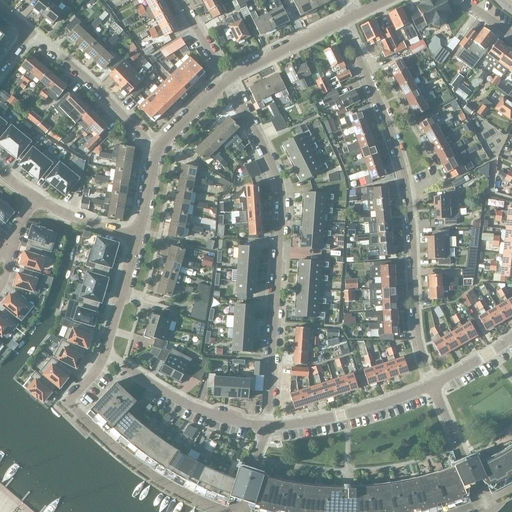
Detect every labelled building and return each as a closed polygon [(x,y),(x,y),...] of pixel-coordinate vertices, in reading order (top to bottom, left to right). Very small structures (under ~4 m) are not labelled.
[(37,0),(39,2),(33,9),(42,17),(56,0),(48,0),(48,1),(47,0),(37,0)] [(62,2),(59,0),(56,0),(42,17),(52,25),(58,17),(62,21),(71,10),(67,7),(62,12),(57,8),(62,2)] [(149,7),(152,13),(154,17),(167,10),(162,0),(149,7)] [(210,0),(203,4),(205,7),(204,8),(203,9),(205,12),(206,13),(208,12),(208,13),(208,12),(212,19),(225,13),(222,7),(230,3),(228,0),(210,0)] [(236,0),(235,0),(238,6),(240,10),(247,7),(249,12),(253,11),(251,5),(247,6),(243,0),(236,0)] [(300,16),(315,9),(310,0),(292,0),(293,1),(300,16)] [(310,0),(315,9),(329,2),(328,0),(310,0)] [(448,8),(453,5),(449,0),(421,0),(421,3),(422,6),(417,8),(419,12),(409,17),(415,27),(420,24),(422,28),(431,23),(433,26),(439,28),(444,25),(446,18),(445,16),(451,13),(448,8)] [(277,9),(268,14),(275,29),(290,22),(282,7),(279,1),(274,3),(277,9)] [(82,18),(91,9),(85,4),(77,12),(82,18)] [(389,14),(388,15),(396,30),(401,28),(408,41),(417,37),(416,34),(411,24),(409,25),(401,8),(395,11),(395,10),(388,13),(389,14)] [(173,20),(167,10),(154,17),(158,23),(152,26),(153,28),(148,31),(149,32),(173,20)] [(260,36),(275,29),(268,14),(258,19),(254,12),(250,15),(253,21),(252,21),(260,36)] [(229,27),(228,27),(236,44),(249,37),(237,13),(219,22),(222,28),(228,25),(229,27)] [(76,45),(86,34),(78,26),(80,23),(75,18),(65,28),(71,33),(67,37),(76,45)] [(93,24),(96,27),(101,22),(97,19),(93,24)] [(178,30),(173,20),(149,32),(152,39),(158,36),(159,40),(178,30)] [(368,42),(382,35),(375,20),(361,27),(368,42)] [(90,30),(86,34),(76,45),(85,54),(99,38),(92,31),(96,27),(93,24),(88,29),(90,30)] [(397,45),(389,28),(383,30),(394,54),(405,48),(403,43),(397,45)] [(455,58),(467,67),(471,70),(486,51),(484,50),(494,37),(483,29),(478,36),(470,30),(458,45),(463,48),(455,58)] [(115,35),(110,40),(114,43),(118,38),(115,35)] [(105,45),(99,38),(85,54),(93,62),(104,51),(108,47),(109,48),(114,43),(110,40),(105,45)] [(181,39),(168,46),(173,53),(179,50),(185,45),(181,39)] [(394,53),(387,39),(381,41),(385,50),(382,52),(384,58),(394,53)] [(409,47),(412,55),(426,47),(422,40),(420,41),(409,47)] [(498,41),(484,61),(488,64),(484,69),(490,73),(494,68),(508,49),(504,46),(504,45),(503,43),(502,42),(500,42),(499,41),(498,42),(498,41)] [(146,56),(155,51),(151,45),(142,51),(146,56)] [(168,46),(160,52),(165,58),(173,53),(168,46)] [(323,52),(331,68),(333,73),(345,67),(335,46),(323,52)] [(107,54),(111,50),(109,48),(108,47),(104,51),(93,62),(102,70),(113,59),(107,54)] [(508,49),(494,68),(499,72),(500,72),(504,75),(508,70),(508,71),(511,65),(511,49),(509,49),(508,49)] [(160,52),(156,54),(153,56),(156,61),(163,57),(160,52)] [(15,83),(19,87),(38,64),(34,60),(35,59),(31,56),(31,57),(29,56),(21,66),(27,72),(21,79),(19,78),(15,83)] [(189,58),(183,64),(198,79),(204,73),(201,70),(189,58)] [(393,77),(406,70),(417,64),(414,58),(410,60),(411,61),(403,64),(401,60),(388,67),(393,77)] [(109,76),(115,83),(131,67),(125,61),(109,76)] [(43,67),(38,64),(19,87),(23,89),(27,84),(30,81),(31,82),(35,78),(39,82),(48,71),(46,70),(47,69),(44,66),(43,67)] [(198,79),(183,64),(176,70),(192,86),(198,79)] [(286,69),(286,70),(285,70),(292,84),(298,80),(302,89),(314,83),(305,65),(299,68),(297,65),(292,67),(292,66),(290,65),(289,65),(287,66),(286,67),(286,69)] [(137,74),(131,67),(115,83),(121,89),(137,74)] [(173,67),(167,73),(170,76),(185,92),(192,86),(176,70),(173,67)] [(143,68),(137,74),(121,89),(127,95),(130,93),(143,80),(139,76),(142,73),(144,74),(146,72),(146,70),(143,68)] [(409,75),(406,70),(393,77),(399,87),(411,80),(422,74),(420,70),(413,74),(413,73),(409,75)] [(477,70),(467,79),(471,84),(482,75),(477,70)] [(49,72),(48,71),(39,82),(49,90),(57,79),(53,75),(53,74),(50,72),(49,72)] [(324,77),(315,82),(322,95),(331,91),(335,89),(341,87),(339,83),(351,77),(348,71),(341,75),(327,82),(324,77)] [(497,82),(501,73),(495,71),(492,79),(497,82)] [(153,74),(148,79),(151,82),(156,77),(153,74)] [(278,74),(263,81),(270,95),(280,91),(283,97),(288,95),(285,89),(278,74)] [(477,102),(490,77),(484,74),(476,90),(473,88),(469,98),(477,102)] [(164,82),(163,82),(179,98),(185,92),(170,76),(164,82)] [(49,90),(47,92),(42,97),(45,100),(48,96),(55,102),(67,87),(65,86),(66,85),(63,82),(62,83),(57,79),(49,90)] [(404,97),(422,87),(427,84),(425,80),(414,86),(411,80),(399,87),(404,97)] [(270,95),(263,81),(248,89),(256,103),(259,109),(264,107),(260,100),(270,95)] [(179,98),(163,82),(157,89),(172,104),(179,98)] [(501,91),(508,95),(511,90),(511,86),(507,83),(501,91)] [(455,93),(456,93),(465,100),(471,91),(462,84),(455,93)] [(422,87),(404,97),(410,107),(422,100),(426,98),(426,97),(432,94),(437,91),(435,87),(431,90),(430,89),(425,92),(422,87)] [(172,104),(157,89),(151,95),(166,110),(172,104)] [(322,96),(319,97),(324,106),(327,104),(328,107),(335,104),(339,111),(335,113),(337,116),(346,112),(345,108),(359,101),(354,91),(339,98),(335,89),(331,91),(322,96)] [(75,93),(74,94),(73,92),(70,95),(67,93),(54,108),(65,118),(82,101),(77,97),(78,96),(75,93)] [(166,110),(151,95),(144,101),(160,117),(166,110)] [(11,96),(6,101),(14,108),(18,102),(11,96)] [(511,105),(502,98),(495,109),(509,120),(511,115),(511,105)] [(428,110),(422,100),(410,107),(415,117),(428,110)] [(82,101),(65,118),(68,121),(70,119),(75,124),(81,119),(90,110),(89,108),(90,108),(87,105),(86,105),(82,101)] [(160,117),(144,101),(138,107),(154,122),(160,117)] [(474,110),(466,104),(463,109),(470,115),(474,110)] [(483,105),(477,113),(483,118),(488,109),(483,105)] [(25,116),(36,125),(42,119),(31,110),(25,116)] [(79,132),(82,135),(99,119),(94,114),(95,113),(92,110),(91,111),(90,110),(81,119),(86,125),(79,132)] [(270,120),(273,126),(283,121),(280,115),(277,110),(272,113),(274,118),(270,120)] [(346,125),(340,127),(341,131),(352,127),(366,122),(364,118),(366,116),(364,112),(362,112),(343,118),(346,125)] [(419,124),(424,135),(449,121),(453,119),(450,113),(440,118),(438,114),(434,116),(433,113),(427,117),(428,119),(419,124)] [(463,113),(458,116),(462,122),(467,120),(463,113)] [(228,118),(219,126),(230,137),(233,141),(231,142),(236,147),(239,144),(241,142),(233,133),(238,128),(228,118)] [(103,123),(99,119),(82,135),(85,137),(89,133),(90,134),(93,132),(97,136),(85,148),(89,152),(101,140),(98,136),(107,127),(106,126),(107,125),(104,122),(103,123)] [(37,126),(45,133),(46,133),(48,135),(53,128),(51,127),(43,120),(37,126)] [(336,132),(331,120),(323,123),(328,135),(331,134),(336,132)] [(0,131),(0,135),(9,122),(8,121),(0,131)] [(287,127),(283,121),(273,126),(276,132),(287,127)] [(430,145),(442,138),(439,133),(452,126),(449,121),(437,128),(424,135),(430,145)] [(355,134),(343,138),(345,142),(370,133),(368,128),(369,127),(368,123),(366,123),(366,122),(352,127),(355,134)] [(230,137),(219,126),(211,134),(221,145),(226,140),(230,144),(231,142),(233,141),(230,137)] [(20,135),(10,127),(0,139),(0,144),(7,150),(20,135)] [(64,135),(54,129),(48,135),(58,142),(64,135)] [(282,146),(287,157),(308,147),(303,138),(306,137),(306,138),(311,136),(309,131),(302,135),(283,144),(284,145),(282,146)] [(348,153),(373,144),(372,139),(373,138),(372,134),(370,134),(370,133),(356,138),(358,143),(353,144),(354,146),(347,148),(348,153)] [(211,134),(202,143),(226,167),(228,165),(218,155),(220,153),(216,150),(221,145),(211,134)] [(435,155),(454,144),(449,134),(442,138),(430,145),(435,155)] [(20,135),(7,150),(16,158),(29,143),(20,135)] [(66,135),(60,140),(65,145),(70,140),(66,135)] [(460,141),(462,146),(469,142),(466,137),(460,141)] [(440,165),(453,158),(450,153),(461,146),(459,141),(454,144),(435,155),(440,165)] [(226,167),(202,143),(194,151),(204,162),(209,157),(214,162),(216,160),(224,169),(226,167)] [(315,143),(308,147),(287,157),(294,170),(314,160),(310,151),(312,150),(317,148),(315,143)] [(244,149),(239,144),(236,147),(241,152),(244,149)] [(362,154),(364,159),(377,155),(377,154),(378,153),(377,149),(375,149),(373,144),(348,153),(350,157),(362,154)] [(131,162),(133,149),(116,145),(114,154),(112,153),(112,155),(112,159),(131,162)] [(41,157),(32,149),(19,165),(29,172),(41,157)] [(453,158),(440,165),(446,175),(450,173),(453,178),(466,171),(463,165),(465,164),(462,158),(470,154),(468,149),(453,158)] [(112,155),(106,154),(105,159),(111,160),(111,164),(116,165),(115,171),(130,173),(131,162),(112,159),(112,155)] [(239,163),(243,160),(238,155),(234,158),(239,163)] [(377,155),(352,163),(354,168),(361,165),(361,166),(366,165),(367,170),(381,165),(382,164),(381,160),(379,160),(377,155)] [(55,168),(41,157),(29,172),(38,180),(43,173),(48,177),(55,168)] [(314,160),(294,170),(299,181),(301,180),(302,181),(320,172),(327,169),(325,164),(320,166),(321,167),(318,168),(314,160)] [(257,168),(254,161),(244,166),(247,173),(257,168)] [(59,164),(55,168),(48,177),(46,180),(56,187),(68,172),(59,164)] [(385,176),(381,165),(367,170),(349,177),(350,181),(357,178),(367,175),(368,176),(363,178),(366,185),(370,183),(370,182),(385,176)] [(181,166),(179,178),(198,181),(198,184),(199,184),(205,185),(206,180),(199,179),(200,176),(195,175),(196,169),(181,166)] [(260,174),(257,168),(247,173),(250,179),(260,174)] [(115,171),(113,183),(128,185),(130,173),(115,171)] [(499,171),(497,176),(504,180),(506,176),(507,175),(499,171)] [(78,180),(68,172),(56,187),(65,195),(78,180)] [(469,180),(467,176),(462,179),(461,178),(451,183),(454,189),(464,183),(469,180)] [(198,181),(179,178),(177,189),(191,192),(192,186),(198,187),(199,184),(198,184),(198,181)] [(128,185),(113,183),(111,194),(126,197),(128,185)] [(259,186),(245,187),(237,193),(238,194),(232,194),(232,200),(236,200),(259,198),(259,193),(260,193),(260,188),(259,188),(259,186)] [(374,200),(388,199),(387,187),(373,189),(367,189),(368,196),(361,197),(361,201),(367,201),(374,200)] [(191,192),(177,189),(175,201),(189,204),(191,192)] [(433,208),(458,208),(457,196),(455,196),(455,191),(447,191),(447,197),(433,197),(433,208)] [(303,194),(302,207),(324,208),(325,199),(328,199),(328,200),(333,200),(334,195),(326,195),(305,193),(305,194),(303,194)] [(126,197),(111,194),(110,200),(105,199),(104,203),(105,203),(104,205),(124,208),(126,197)] [(242,212),(246,211),(261,210),(261,209),(261,204),(260,204),(259,198),(236,200),(236,204),(241,204),(242,212)] [(388,199),(374,200),(367,201),(368,212),(375,211),(389,210),(388,199)] [(89,201),(81,200),(80,208),(91,212),(91,209),(88,209),(89,201)] [(189,204),(175,201),(172,213),(186,216),(189,204)] [(3,205),(0,202),(0,221),(1,220),(5,223),(12,213),(7,208),(8,207),(4,204),(3,205)] [(104,203),(98,202),(97,206),(101,207),(100,210),(108,212),(107,218),(122,220),(124,208),(104,205),(105,203),(104,203)] [(333,209),(324,208),(302,207),(301,221),(323,222),(324,213),(327,213),(327,214),(332,214),(333,209)] [(458,219),(458,208),(433,208),(434,219),(444,219),(444,225),(456,225),(456,219),(458,219)] [(496,212),(495,216),(507,217),(507,221),(511,221),(511,209),(508,209),(508,212),(501,211),(501,213),(496,212)] [(247,217),(243,218),(228,219),(228,225),(235,224),(261,223),(261,217),(262,217),(262,212),(261,212),(261,210),(246,211),(247,217)] [(390,222),(389,210),(375,211),(375,218),(363,219),(364,224),(368,223),(390,222)] [(189,231),(195,232),(196,227),(190,226),(191,223),(185,222),(186,216),(172,213),(170,224),(184,227),(189,228),(189,231)] [(507,217),(495,216),(495,221),(506,222),(505,232),(511,232),(511,221),(507,221),(507,217)] [(299,234),(322,236),(330,237),(331,232),(325,232),(322,232),(323,222),(301,221),(299,234)] [(391,233),(390,222),(368,223),(369,235),(376,234),(391,233)] [(261,229),(261,223),(235,224),(235,230),(248,229),(248,236),(262,235),(262,232),(263,232),(263,229),(261,229)] [(182,239),(184,227),(170,224),(168,236),(182,239)] [(85,225),(81,236),(89,238),(92,227),(85,225)] [(39,229),(32,227),(28,239),(32,240),(30,246),(50,252),(56,234),(44,231),(44,229),(39,228),(39,229)] [(426,238),(427,249),(445,248),(449,248),(449,237),(449,231),(436,231),(437,237),(426,238)] [(377,245),(392,244),(391,233),(376,234),(369,235),(358,236),(356,236),(354,236),(355,242),(369,241),(369,246),(377,245)] [(485,241),(498,242),(498,238),(493,237),(493,234),(484,233),(484,234),(482,234),(481,241),(485,241)] [(322,236),(299,234),(298,247),(300,247),(300,249),(321,250),(329,251),(329,246),(324,245),(324,246),(321,246),(322,236)] [(117,244),(98,239),(94,250),(113,256),(114,255),(115,255),(116,249),(115,249),(117,244)] [(205,249),(212,251),(214,242),(207,240),(205,249)] [(511,243),(504,243),(503,254),(511,255),(511,243)] [(377,245),(369,246),(366,246),(359,247),(360,252),(366,251),(366,252),(378,251),(378,257),(393,256),(392,244),(377,245)] [(167,258),(181,263),(186,264),(185,266),(192,268),(193,263),(187,261),(187,259),(183,257),(185,251),(170,247),(167,258)] [(239,247),(238,258),(257,260),(258,248),(239,247)] [(28,254),(24,252),(22,259),(21,258),(19,264),(40,270),(43,258),(39,257),(41,251),(30,248),(28,254)] [(449,259),(449,248),(445,248),(427,249),(427,260),(437,259),(438,266),(450,265),(449,259)] [(113,256),(94,250),(91,262),(95,263),(93,269),(104,272),(106,267),(110,268),(111,263),(112,263),(114,257),(113,257),(113,256)] [(203,256),(201,265),(211,268),(214,254),(208,253),(207,257),(203,256)] [(511,255),(503,254),(502,264),(502,266),(511,266),(511,255)] [(181,263),(167,258),(163,270),(178,274),(181,263)] [(238,258),(237,270),(256,271),(257,260),(238,258)] [(297,262),(296,274),(319,276),(319,266),(322,266),(322,267),(327,267),(328,262),(320,262),(299,260),(299,262),(297,262)] [(461,270),(474,270),(474,269),(475,261),(469,260),(468,265),(467,265),(467,268),(462,268),(462,270),(461,270)] [(395,277),(394,265),(371,267),(372,273),(366,273),(366,278),(380,278),(395,277)] [(511,277),(511,266),(502,266),(501,277),(511,277)] [(92,275),(87,274),(84,285),(103,291),(104,290),(106,284),(105,284),(107,279),(103,278),(104,272),(93,269),(92,275)] [(43,276),(23,270),(21,275),(17,274),(15,280),(13,286),(38,293),(43,276)] [(184,276),(178,274),(163,270),(160,281),(179,287),(179,289),(185,291),(186,286),(181,285),(184,276)] [(237,270),(236,281),(256,283),(256,271),(237,270)] [(474,270),(461,270),(462,280),(473,279),(474,270)] [(327,276),(319,276),(296,274),(295,288),(318,290),(318,280),(321,280),(321,281),(327,281),(327,276)] [(428,282),(429,288),(452,287),(452,283),(447,283),(447,281),(445,282),(445,275),(428,276),(428,277),(427,277),(427,282),(428,282)] [(396,289),(395,277),(380,278),(381,285),(369,285),(369,290),(381,289),(396,289)] [(358,280),(345,280),(346,289),(358,289),(358,280)] [(179,287),(160,281),(156,293),(171,297),(173,290),(178,292),(179,289),(179,287)] [(256,283),(236,281),(235,293),(255,294),(256,283)] [(501,290),(504,296),(508,294),(505,287),(506,285),(498,284),(501,290)] [(103,292),(103,291),(84,285),(79,303),(94,307),(96,301),(100,303),(101,298),(102,298),(104,292),(103,292)] [(447,300),(447,293),(443,293),(442,292),(452,291),(452,287),(429,288),(429,294),(428,294),(428,299),(429,299),(429,300),(442,300),(442,303),(447,303),(447,300)] [(294,302),(317,304),(325,304),(325,299),(320,299),(320,300),(317,299),(318,290),(295,288),(294,302)] [(396,300),(396,289),(381,289),(381,295),(369,295),(370,301),(396,300)] [(354,290),(349,290),(344,291),(344,302),(354,302),(354,290)] [(461,298),(467,308),(474,303),(471,297),(475,295),(472,290),(467,294),(467,295),(461,298)] [(4,299),(0,304),(21,321),(32,306),(16,293),(12,298),(9,295),(5,300),(4,299)] [(203,294),(202,294),(200,301),(195,300),(194,303),(196,303),(192,318),(202,321),(206,306),(207,303),(208,304),(209,296),(203,294)] [(502,297),(511,314),(511,298),(507,302),(504,296),(502,297)] [(477,299),(479,302),(483,308),(487,306),(483,299),(483,300),(481,297),(477,299)] [(511,316),(511,314),(502,297),(499,299),(502,304),(496,308),(503,321),(511,316)] [(370,301),(364,302),(364,306),(375,306),(375,307),(382,307),(382,312),(397,311),(396,300),(370,301)] [(94,307),(79,303),(74,301),(69,319),(94,326),(96,321),(95,320),(96,314),(93,313),(94,307)] [(317,304),(294,302),(293,315),(295,315),(295,316),(316,318),(316,317),(324,318),(325,313),(319,313),(316,313),(317,304)] [(479,302),(475,304),(479,311),(483,308),(479,302)] [(235,305),(234,316),(253,318),(254,306),(235,305)] [(503,321),(496,308),(487,313),(494,326),(503,321)] [(150,321),(148,326),(168,331),(171,321),(173,322),(176,313),(164,310),(161,318),(157,317),(157,315),(150,313),(148,321),(150,321)] [(397,311),(382,312),(364,313),(364,319),(377,318),(377,323),(377,324),(397,323),(397,311)] [(17,325),(1,312),(0,312),(0,335),(5,340),(17,325)] [(459,313),(455,315),(459,322),(462,327),(460,328),(467,342),(477,336),(469,323),(467,325),(463,319),(459,313)] [(485,331),(494,326),(487,313),(478,318),(485,331)] [(352,315),(343,315),(344,325),(356,325),(356,318),(352,318),(352,315)] [(459,322),(455,315),(451,318),(455,325),(459,322)] [(234,316),(233,328),(252,329),(253,318),(234,316)] [(90,330),(70,322),(63,339),(87,349),(90,343),(89,343),(91,337),(87,335),(90,330)] [(397,323),(377,324),(377,323),(368,324),(368,330),(378,329),(379,342),(393,341),(393,334),(398,334),(397,323)] [(168,331),(148,326),(147,330),(146,330),(143,338),(150,340),(151,338),(155,339),(152,348),(161,350),(165,350),(167,342),(165,342),(168,331)] [(233,328),(232,340),(252,341),(252,329),(233,328)] [(295,341),(308,341),(312,342),(318,342),(318,338),(313,338),(313,336),(308,335),(309,329),(296,328),(295,329),(294,329),(294,335),(295,335),(295,341)] [(467,342),(460,328),(451,334),(458,347),(467,342)] [(458,347),(451,334),(442,339),(449,352),(458,347)] [(358,338),(364,351),(369,348),(364,335),(358,338)] [(449,352),(442,339),(433,344),(440,357),(449,352)] [(80,350),(62,340),(53,357),(76,369),(79,363),(78,363),(81,357),(78,355),(80,350)] [(252,341),(232,340),(232,351),(251,353),(252,341)] [(308,341),(295,341),(294,346),(293,346),(293,351),(294,351),(294,353),(307,353),(308,341)] [(338,346),(341,356),(349,353),(346,344),(344,345),(344,344),(338,346)] [(394,347),(391,348),(386,349),(388,356),(393,355),(394,360),(392,361),(397,376),(407,373),(403,358),(401,359),(399,353),(397,354),(394,347)] [(161,350),(157,359),(164,363),(162,367),(161,367),(158,373),(164,377),(165,375),(170,377),(181,355),(172,350),(170,352),(165,350),(161,350)] [(307,353),(294,353),(294,358),(292,358),(292,363),(293,363),(293,365),(306,366),(307,360),(311,360),(311,358),(317,358),(317,354),(307,353)] [(181,355),(170,377),(174,380),(173,381),(180,385),(183,378),(182,378),(184,374),(192,378),(198,366),(189,362),(191,359),(181,355)] [(68,371),(51,358),(40,372),(60,389),(67,378),(64,376),(68,371)] [(345,365),(343,358),(334,361),(336,368),(345,365)] [(397,376),(392,361),(382,364),(387,379),(397,376)] [(255,362),(254,376),(263,376),(264,362),(255,362)] [(387,379),(382,364),(371,368),(371,369),(373,368),(377,383),(387,379)] [(322,372),(320,365),(310,368),(312,376),(322,372)] [(308,378),(308,369),(291,368),(290,376),(290,380),(296,381),(296,377),(308,378)] [(367,386),(377,383),(373,368),(371,369),(363,372),(367,386)] [(51,385),(35,372),(31,377),(35,381),(27,390),(33,394),(32,396),(36,399),(37,398),(43,402),(50,393),(47,390),(51,385)] [(213,396),(224,397),(226,378),(215,377),(215,374),(208,374),(207,388),(213,388),(213,396)] [(352,374),(340,379),(344,393),(357,389),(352,374)] [(248,380),(237,379),(236,398),(248,399),(248,391),(254,391),(255,377),(249,377),(248,380)] [(226,378),(224,397),(236,398),(237,379),(226,378)] [(344,393),(340,379),(327,383),(332,397),(344,393)] [(332,397),(327,383),(314,387),(319,401),(332,397)] [(107,434),(109,432),(127,413),(137,403),(116,384),(86,415),(87,416),(89,414),(108,432),(106,434),(107,434)] [(319,401),(314,387),(302,391),(306,405),(319,401)] [(306,405),(302,391),(289,395),(294,409),(306,405)] [(138,399),(143,401),(146,395),(141,392),(138,399)] [(135,420),(127,413),(109,432),(113,435),(117,430),(122,434),(135,420)] [(143,426),(135,420),(122,434),(120,436),(121,437),(123,435),(127,439),(122,444),(126,447),(143,426)] [(151,433),(143,426),(126,447),(125,449),(127,447),(130,450),(135,445),(139,448),(151,433)] [(160,439),(151,433),(139,448),(138,450),(139,451),(140,449),(145,453),(141,458),(144,461),(160,439)] [(169,445),(160,439),(144,461),(143,463),(144,463),(145,461),(149,464),(153,458),(158,461),(158,462),(169,445)] [(174,449),(169,445),(158,462),(158,461),(156,463),(157,464),(159,462),(163,465),(160,471),(164,474),(181,446),(177,443),(174,449)] [(476,465),(476,466),(477,465),(479,469),(480,468),(482,473),(485,478),(489,487),(486,488),(486,489),(487,488),(511,475),(511,443),(511,444),(509,446),(506,447),(506,448),(505,448),(503,449),(501,451),(499,452),(496,454),(492,455),(489,457),(488,458),(487,458),(486,459),(484,460),(481,461),(479,462),(476,465)] [(181,446),(178,451),(164,474),(162,476),(163,476),(164,474),(168,476),(172,470),(177,473),(187,457),(183,454),(187,449),(181,446)] [(472,458),(469,459),(460,464),(457,465),(457,466),(454,467),(458,476),(463,488),(485,478),(482,473),(480,468),(479,469),(477,465),(476,466),(476,465),(479,462),(477,456),(476,456),(472,458)] [(196,461),(187,457),(177,473),(176,475),(177,476),(178,474),(183,477),(180,483),(184,485),(196,461)] [(206,466),(196,461),(184,485),(183,487),(183,488),(184,485),(189,488),(192,481),(197,484),(206,466)] [(206,467),(206,466),(197,484),(196,486),(197,487),(198,484),(203,487),(200,493),(205,495),(216,471),(206,467)] [(264,476),(262,476),(254,505),(253,508),(250,507),(253,508),(271,511),(417,511),(441,506),(468,497),(469,496),(466,497),(463,488),(458,476),(454,467),(457,466),(456,466),(453,467),(452,467),(451,468),(450,468),(449,468),(448,469),(444,470),(440,471),(437,472),(436,473),(435,473),(432,474),(430,474),(427,475),(426,475),(425,476),(421,477),(417,478),(414,479),(413,479),(412,479),(409,480),(405,481),(402,481),(400,482),(396,482),(392,483),(389,483),(388,484),(387,484),(383,484),(379,485),(375,485),(374,485),(370,486),(366,486),(362,486),(361,486),(360,486),(358,487),(356,487),(354,487),(352,487),(351,487),(349,487),(343,487),(342,487),(341,487),(340,487),(338,487),(336,487),(334,487),(333,487),(332,487),(328,486),(324,486),(320,486),(319,486),(318,486),(315,485),(311,485),(307,485),(306,484),(305,484),(301,484),(297,483),(293,483),(293,482),(292,482),(291,482),(288,482),(285,481),(282,480),(281,480),(280,480),(276,479),(272,478),(268,477),(267,477),(266,477),(265,477),(264,476)] [(238,468),(235,478),(228,500),(230,501),(231,501),(229,500),(230,498),(242,502),(254,505),(262,476),(259,475),(253,473),(238,468)] [(225,475),(216,471),(205,495),(204,497),(204,498),(205,495),(209,497),(212,491),(218,493),(225,475)] [(235,478),(225,475),(218,493),(217,495),(218,496),(219,493),(224,496),(222,502),(226,504),(225,506),(227,507),(230,501),(228,500),(235,478)]
